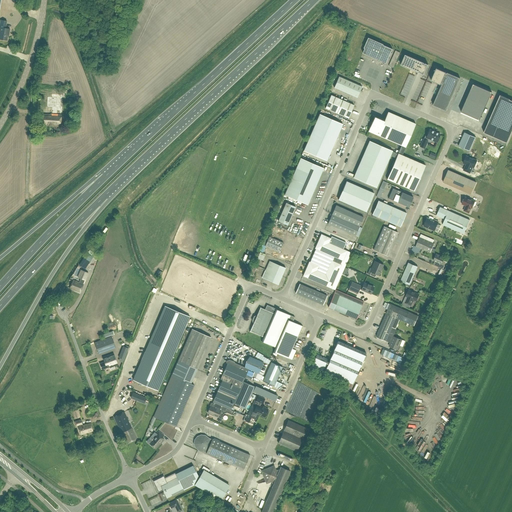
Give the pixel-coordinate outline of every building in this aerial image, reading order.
[(0,24),(0,30),(0,31),(0,39),(7,41),(8,34),(9,34),(10,29),(5,28),(6,22),(1,21),(0,24)] [(392,49),(369,39),(363,53),(386,63),(392,49)] [(400,53),(396,51),(389,66),(394,68),(400,53)] [(401,65),(424,75),(428,64),(405,55),(401,65)] [(441,84),(442,84),(433,105),(446,111),(460,78),(447,73),(447,74),(446,73),(446,72),(436,68),(431,80),(441,85),(441,84)] [(361,87),(338,77),(334,88),(357,98),(361,87)] [(473,84),(461,112),(480,120),(492,92),(473,84)] [(354,105),(330,95),(325,108),(348,118),(354,105)] [(484,133),(507,143),(511,130),(511,100),(500,96),(484,133)] [(61,110),(61,98),(49,98),(49,107),(57,107),(57,110),(61,110)] [(481,128),(483,123),(454,111),(451,117),(454,119),(453,121),(463,125),(465,120),(473,123),(470,128),(478,131),(479,128),(481,128)] [(392,152),(392,151),(369,141),(353,178),(376,188),(390,156),(396,158),(386,179),(414,191),(425,165),(402,155),(415,124),(387,112),(383,121),(374,117),(368,131),(368,132),(368,131),(401,145),(397,154),(392,152)] [(62,115),(50,114),(42,114),(42,125),(50,125),(50,126),(61,126),(62,115)] [(342,124),(319,114),(303,151),(326,161),(342,124)] [(440,134),(429,130),(426,136),(425,136),(423,139),(420,147),(424,148),(427,141),(428,139),(436,142),(440,134)] [(476,137),(464,132),(458,146),(469,151),(476,137)] [(477,161),(466,156),(463,163),(466,164),(464,170),(470,173),(472,167),(474,168),(477,161)] [(323,168),(300,158),(284,195),(307,205),(323,168)] [(476,182),(448,170),(443,182),(471,194),(476,182)] [(373,193),(346,181),(338,200),(365,212),(373,193)] [(413,197),(392,188),(388,199),(408,207),(413,197)] [(475,201),(465,197),(462,204),(466,206),(464,211),(469,213),(471,208),(472,208),(475,201)] [(406,213),(378,201),(372,215),(400,227),(406,213)] [(295,207),(286,203),(278,221),(287,225),(295,207)] [(331,215),(359,227),(363,217),(336,205),(331,215)] [(470,220),(440,207),(436,216),(445,219),(442,225),(464,234),(470,220)] [(355,236),(359,227),(331,215),(327,224),(355,236)] [(433,221),(427,218),(423,226),(434,231),(438,222),(434,220),(433,221)] [(398,233),(383,227),(373,250),(387,256),(398,233)] [(330,239),(321,234),(315,249),(334,257),(332,261),(331,261),(325,274),(316,271),(318,266),(309,262),(303,276),(331,288),(341,265),(340,265),(342,260),(343,261),(347,251),(328,243),(330,239)] [(421,234),(420,237),(415,247),(430,253),(434,243),(433,243),(434,240),(421,234)] [(269,237),(266,236),(262,245),(265,246),(279,252),(283,243),(269,237)] [(440,256),(436,254),(433,261),(439,263),(437,267),(443,269),(446,263),(443,261),(445,257),(440,255),(440,256)] [(285,268),(269,261),(262,278),(278,285),(285,268)] [(383,265),(374,261),(370,272),(369,271),(367,274),(375,277),(376,275),(379,276),(383,265)] [(418,267),(408,263),(400,281),(410,285),(418,267)] [(83,284),(73,280),(70,288),(80,292),(83,284)] [(361,286),(352,282),(348,290),(357,294),(359,289),(361,290),(371,294),(374,287),(364,283),(362,287),(361,286)] [(327,296),(299,284),(295,293),(323,305),(327,296)] [(329,308),(356,320),(363,302),(336,290),(329,308)] [(419,295),(408,290),(406,297),(408,297),(405,303),(411,306),(413,300),(416,301),(419,295)] [(376,337),(386,341),(391,343),(389,346),(399,350),(400,346),(399,346),(402,340),(393,337),(397,329),(396,329),(400,320),(413,326),(418,316),(390,304),(376,337)] [(189,316),(165,305),(133,380),(158,390),(189,316)] [(275,348),(273,352),(272,351),(272,352),(291,360),(292,360),(291,360),(295,351),(291,349),(302,326),(293,322),(295,317),(267,305),(266,306),(267,306),(265,310),(260,308),(261,307),(260,307),(249,332),(250,332),(250,331),(262,336),(261,337),(262,336),(264,337),(262,341),(261,341),(260,341),(275,348)] [(211,337),(192,329),(172,375),(175,376),(157,418),(176,426),(194,385),(191,383),(211,337)] [(94,343),(98,353),(115,347),(111,337),(94,343)] [(366,353),(338,341),(329,362),(327,362),(328,359),(316,354),(311,367),(323,372),(326,364),(328,365),(324,372),(352,384),(366,353)] [(109,367),(109,368),(118,365),(114,353),(102,357),(104,362),(99,364),(101,370),(109,367)] [(222,376),(242,384),(248,369),(258,374),(263,362),(249,356),(247,361),(246,360),(245,362),(246,363),(244,367),(234,363),(234,362),(228,359),(227,363),(222,376)] [(268,369),(260,387),(271,392),(279,374),(268,369)] [(385,383),(388,377),(375,371),(373,377),(385,383)] [(242,384),(222,376),(220,379),(222,380),(212,402),(213,402),(226,407),(231,410),(242,384)] [(233,403),(245,409),(255,387),(243,381),(233,403)] [(265,399),(258,396),(256,401),(258,402),(257,405),(257,404),(256,405),(253,404),(250,410),(254,411),(253,412),(265,417),(268,409),(264,408),(265,407),(261,405),(261,403),(262,404),(265,399)] [(226,407),(213,402),(213,403),(212,403),(211,403),(209,407),(209,409),(208,413),(217,417),(221,409),(225,410),(226,407)] [(133,417),(147,412),(146,408),(131,413),(133,417)] [(136,438),(124,412),(114,417),(123,436),(124,435),(128,443),(136,438)] [(83,425),(81,420),(75,421),(76,426),(78,425),(81,434),(93,431),(91,423),(83,425)] [(307,428),(288,420),(278,443),(296,451),(303,436),(306,437),(309,430),(306,429),(307,428)] [(164,435),(159,431),(156,434),(157,434),(149,443),(156,449),(161,442),(164,440),(162,438),(164,435)] [(205,435),(201,435),(197,436),(195,440),(194,444),(195,447),(199,450),(203,451),(207,452),(206,453),(243,470),(250,455),(212,439),(212,440),(208,438),(205,435)] [(199,477),(193,465),(175,474),(176,475),(166,480),(163,476),(153,481),(158,492),(163,490),(167,498),(194,485),(220,500),(229,485),(203,469),(199,477)] [(274,467),(273,466),(262,470),(261,472),(266,483),(267,483),(271,482),(274,483),(261,511),(272,511),(290,471),(280,467),(278,472),(276,471),(274,467)] [(178,511),(182,510),(176,499),(168,504),(171,509),(175,507),(177,511),(178,511)]
